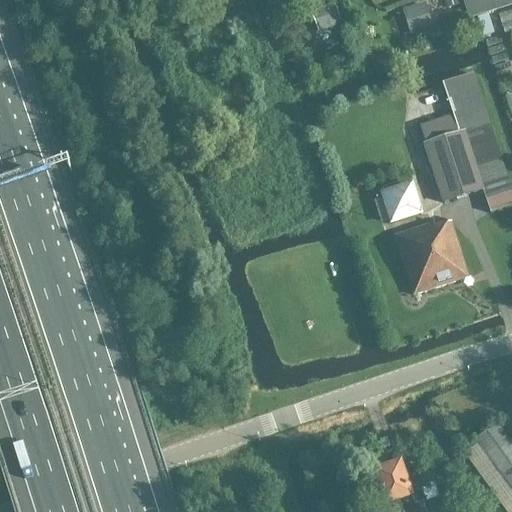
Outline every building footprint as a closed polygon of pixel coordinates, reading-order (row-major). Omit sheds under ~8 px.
[(511,5),(511,0),(463,0),(469,19),(511,5)] [(319,32),(344,24),(336,2),(312,10),(319,32)] [(433,30),(425,5),(402,12),(411,37),(433,30)] [(511,207),(511,196),(472,75),(442,85),(458,135),(425,146),(444,205),(483,192),(490,215),(511,207)] [(380,195),(390,226),(416,218),(406,187),(380,195)] [(468,279),(450,223),(434,228),(433,225),(395,237),(414,296),(468,279)] [(511,447),(496,426),(476,441),(511,490),(511,447)] [(413,506),(399,465),(375,474),(386,506),(400,502),(403,510),(413,506)]
